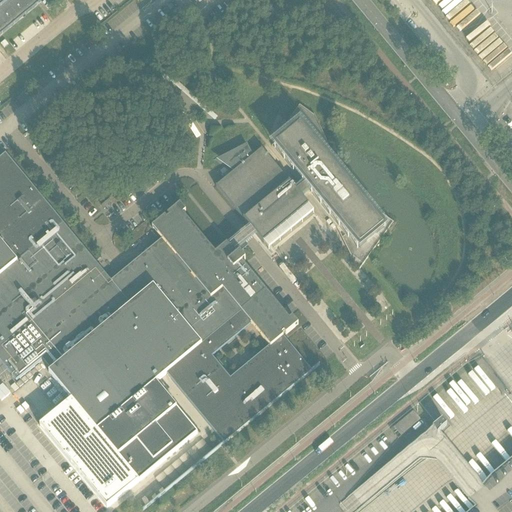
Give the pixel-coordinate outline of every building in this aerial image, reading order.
[(0,0),(0,35),(22,17),(25,15),(39,3),(43,0),(0,0)] [(216,187),(251,230),(253,233),(258,238),(261,243),(263,245),(264,244),(263,244),(280,230),(283,233),(288,228),(293,224),(291,221),(308,207),(309,207),(301,198),(309,192),(311,190),(359,249),(383,229),(300,128),(276,147),(302,178),(306,184),(296,192),(262,149),(261,150),(253,157),(251,159),(244,151),(230,164),(235,172),(233,173),(216,187)] [(164,218),(152,228),(161,240),(111,282),(5,154),(0,158),(0,361),(2,364),(16,381),(34,366),(42,360),(47,366),(51,371),(48,373),(70,399),(72,401),(57,413),(47,422),(40,428),(58,450),(65,458),(107,509),(197,434),(176,409),(155,383),(166,374),(167,375),(168,377),(224,444),(311,372),(285,340),(281,335),(283,333),(287,338),(288,338),(286,335),(298,325),(292,318),(289,321),(242,264),(245,261),(239,254),(243,251),(247,248),(247,247),(243,242),(240,238),(234,231),(233,231),(230,234),(211,249),(182,215),(185,213),(179,205),(167,215),(165,213),(167,216),(169,218),(166,220),(165,218),(163,215),(162,215),(164,218)] [(243,242),(247,247),(251,244),(258,238),(253,233),(246,239),(243,242)] [(390,430),(398,439),(420,420),(413,412),(390,430)] [(442,421),(432,429),(437,434),(446,426),(442,421)] [(511,511),(511,463),(484,487),(468,500),(476,510),(473,511),(511,511)]
